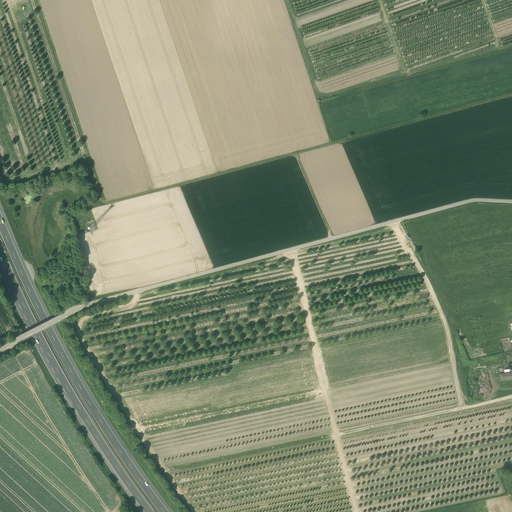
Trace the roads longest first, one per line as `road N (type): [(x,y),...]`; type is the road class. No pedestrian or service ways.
road 1 (track): [(0,350),(87,304),(474,200),(511,202)]
road 2 (motorway): [(164,511),(66,364),(0,218)]
road 3 (motorway): [(4,261),(62,381),(149,511)]
road 4 (track): [(295,153),(511,95)]
road 5 (track): [(104,205),(295,153)]
